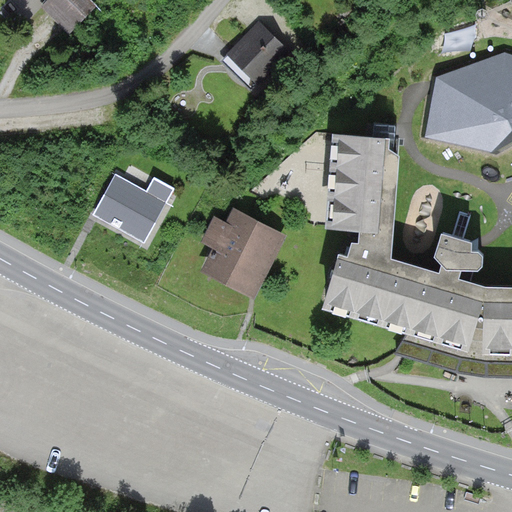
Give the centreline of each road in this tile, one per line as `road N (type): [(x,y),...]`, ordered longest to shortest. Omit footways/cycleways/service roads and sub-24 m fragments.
road 1 (tertiary): [(0,258),(143,336),(314,407),(511,475)]
road 2 (residential): [(0,109),(125,90),(190,43),(223,0)]
